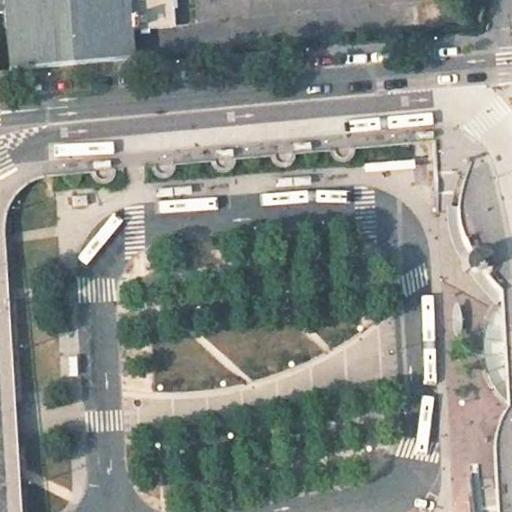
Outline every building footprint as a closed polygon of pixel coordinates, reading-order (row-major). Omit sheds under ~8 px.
[(3,0),(11,70),(120,61),(135,59),(132,30),(175,26),(172,0),(3,0)] [(276,183),(277,187),(311,185),(311,176),(276,179),(276,183)] [(158,192),(158,196),(192,194),(191,186),(158,188),(158,192)] [(484,272),(481,261),(481,252),(477,248),(471,247),(467,247),(462,251),(459,256),(458,259),(458,264),(460,269),(464,273),(470,276),(479,276),(484,272)] [(78,376),(77,357),(69,357),(70,376),(74,376),(78,376)]
